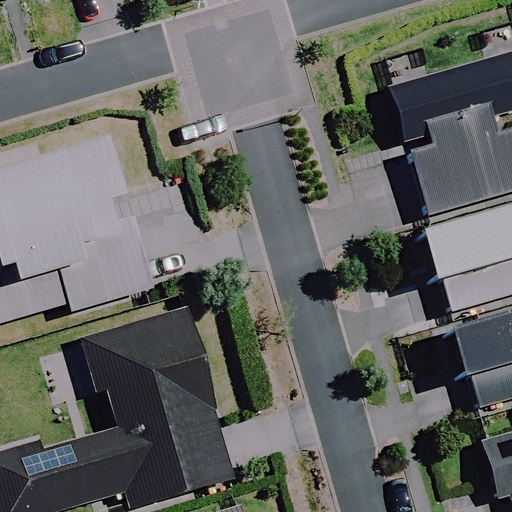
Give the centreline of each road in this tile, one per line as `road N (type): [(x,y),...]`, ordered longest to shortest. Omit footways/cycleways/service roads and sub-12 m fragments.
road 1 (residential): [(226,29),(365,511)]
road 2 (residential): [(0,94),(226,29)]
